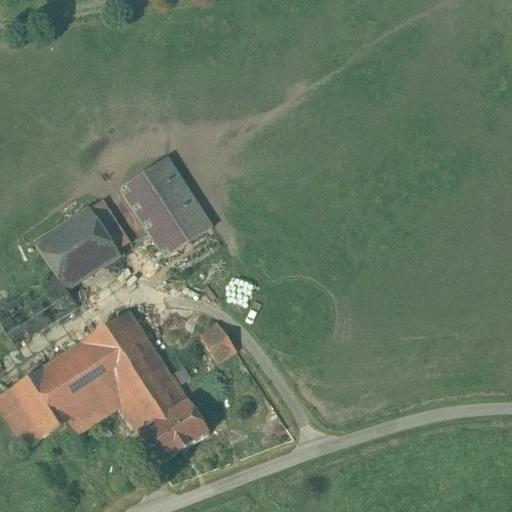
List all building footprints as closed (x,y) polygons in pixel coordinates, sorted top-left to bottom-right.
[(159,256),(207,226),(161,155),(113,185),(159,256)] [(22,242),(43,278),(0,303),(0,336),(6,347),(70,310),(59,291),(116,258),(111,250),(124,243),(98,198),(22,242)] [(188,405),(128,313),(79,345),(111,394),(121,408),(139,436),(188,405)] [(111,394),(79,345),(47,366),(79,415),(111,394)] [(65,424),(79,415),(47,366),(7,392),(39,441),(65,424)] [(178,385),(188,377),(180,366),(169,374),(178,385)] [(39,441),(7,392),(0,396),(0,413),(24,451),(39,441)] [(121,408),(111,394),(79,415),(65,424),(75,438),(106,418),(121,408)] [(188,405),(139,436),(158,465),(206,434),(188,405)]
